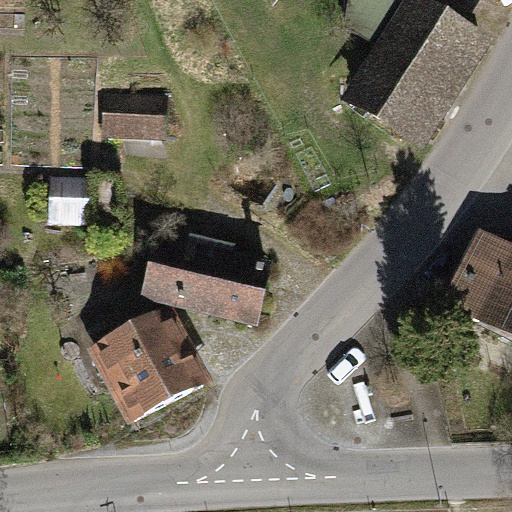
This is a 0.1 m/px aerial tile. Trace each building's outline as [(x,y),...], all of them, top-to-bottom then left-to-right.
[(488,40),(428,0),(393,0),(333,88),(416,145),(488,40)] [(164,92),(97,92),(97,136),(164,136),(164,92)] [(266,258),(153,233),(139,298),(252,322),(266,258)] [(511,251),(479,235),(445,304),(511,337),(511,251)] [(163,318),(87,359),(126,431),(202,389),(163,318)]
